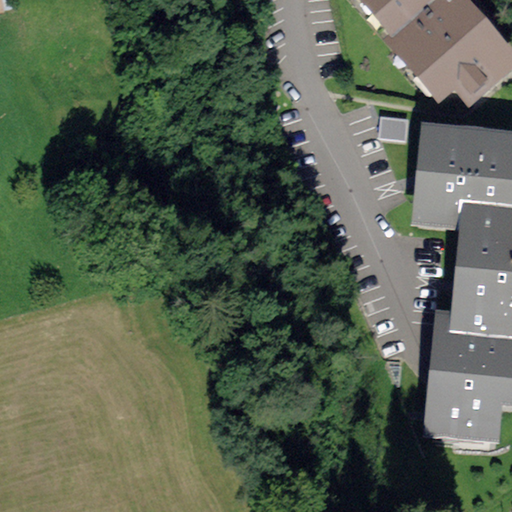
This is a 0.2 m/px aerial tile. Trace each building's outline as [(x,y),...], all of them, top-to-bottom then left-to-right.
[(0,0),(0,9),(11,8),(9,0),(0,0)] [(406,43),(450,5),(456,0),(369,0),(405,42),(406,43)] [(504,67),(450,5),(406,43),(405,42),(400,46),(440,93),(456,79),(470,96),(504,67)] [(505,230),(505,229),(511,156),(511,150),(433,143),(425,223),(473,227),(505,230)] [(511,229),(505,229),(505,230),(473,227),(463,333),(511,337),(511,229)] [(510,405),(511,386),(511,337),(463,333),(447,331),(437,434),(490,439),(494,403),(510,405)]
